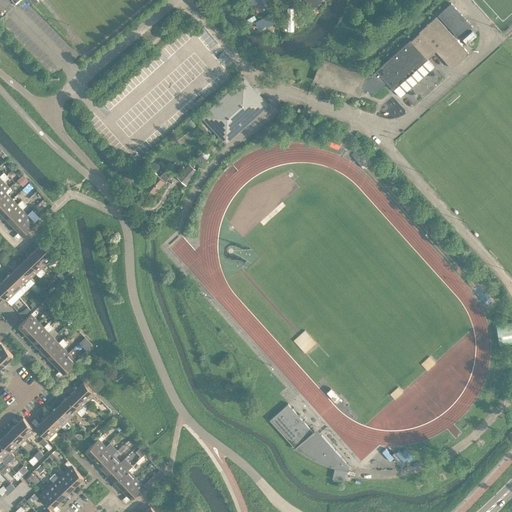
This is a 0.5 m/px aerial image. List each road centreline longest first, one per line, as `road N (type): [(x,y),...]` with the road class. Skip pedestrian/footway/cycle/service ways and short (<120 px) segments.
road 1 (unclassified): [(292,511),(181,412),(133,297),(118,210)]
road 2 (unclassified): [(47,112),(177,0)]
road 3 (unclassified): [(118,210),(47,112)]
